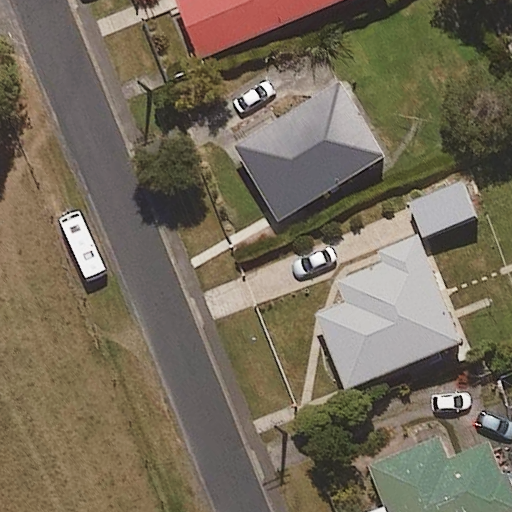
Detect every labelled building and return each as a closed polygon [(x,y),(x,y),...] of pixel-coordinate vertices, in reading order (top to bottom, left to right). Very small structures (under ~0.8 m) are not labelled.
[(199,65),(367,0),(191,0),(176,6),(199,65)] [(278,227),(386,165),(343,91),(236,153),(278,227)] [(424,242),(476,224),(462,185),(410,204),(424,242)] [(348,396),(462,352),(422,251),(337,285),(345,306),(317,317),(348,396)] [(511,511),(511,489),(496,448),(452,465),(444,443),(371,471),(386,511),(382,511),(511,511)]
